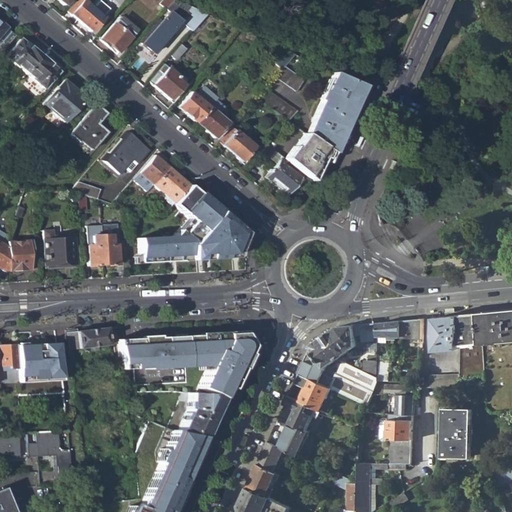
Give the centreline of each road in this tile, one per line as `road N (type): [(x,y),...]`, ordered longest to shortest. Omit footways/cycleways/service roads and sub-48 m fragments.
road 1 (residential): [(14,0),(240,200)]
road 2 (primary): [(0,308),(227,295)]
road 3 (primary): [(440,0),(358,183)]
road 4 (primary): [(283,349),(208,511)]
road 5 (residential): [(428,296),(424,465)]
